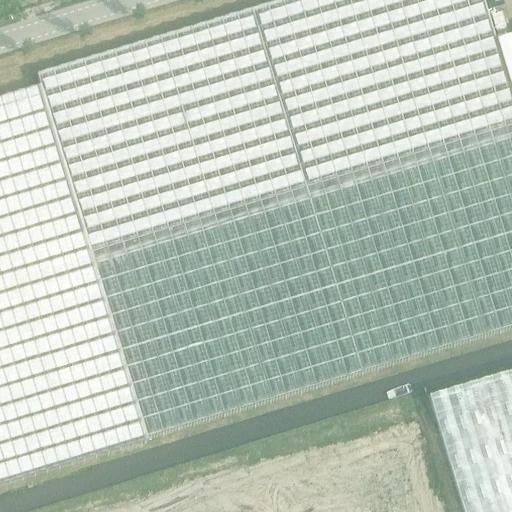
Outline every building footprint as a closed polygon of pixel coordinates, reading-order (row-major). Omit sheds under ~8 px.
[(511,329),(511,95),(496,43),(482,0),(290,0),(34,77),(38,88),(0,99),(0,485),(82,460),(81,459),(252,408),(429,353),(430,355),(511,329)] [(501,0),(484,0),(488,12),(504,7),(501,0)] [(501,14),(491,17),(497,37),(507,34),(501,14)] [(511,38),(496,43),(511,95),(511,38)] [(511,511),(511,374),(429,399),(462,511),(511,511)]
